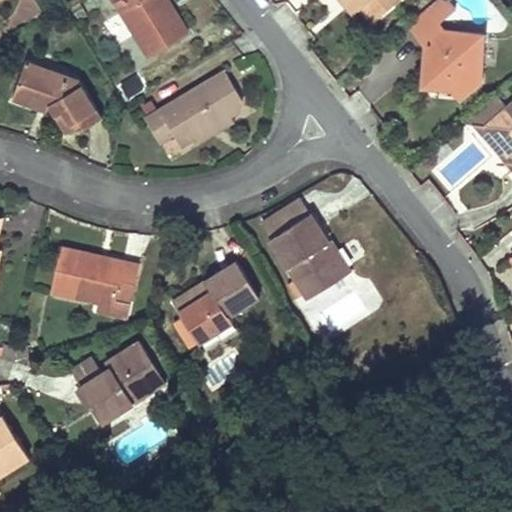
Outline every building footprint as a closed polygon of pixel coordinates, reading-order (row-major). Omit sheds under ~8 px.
[(116,0),(147,50),(189,25),(174,0),(116,0)] [(353,0),(340,0),(351,12),(359,6),(353,0)] [(353,0),(359,6),(371,20),(394,0),(353,0)] [(418,83),(432,85),(445,86),(458,74),(469,88),(479,79),(482,30),(440,25),(423,5),(401,23),(420,44),(429,54),(420,61),(418,83)] [(429,54),(420,44),(420,61),(429,54)] [(85,122),(102,111),(77,71),(26,52),(12,91),(44,103),(48,96),(65,125),(81,115),(85,122)] [(224,64),(145,112),(160,136),(175,127),(182,139),(238,104),(241,89),(224,64)] [(445,86),(457,99),(469,88),(458,74),(445,86)] [(511,157),(505,162),(511,169),(511,102),(506,107),(496,96),(465,122),(483,124),(511,157)] [(269,230),(306,288),(352,259),(334,230),(327,235),(308,205),(269,230)] [(60,239),(50,284),(113,297),(111,307),(125,310),(138,257),(123,254),(122,258),(100,253),(101,248),(60,239)] [(237,253),(173,293),(198,333),(233,312),(228,305),(259,286),(237,253)] [(78,378),(100,413),(165,373),(139,332),(104,354),(108,360),(101,364),(91,349),(72,361),(81,376),(78,378)] [(0,409),(0,465),(28,448),(3,408),(0,409)]
